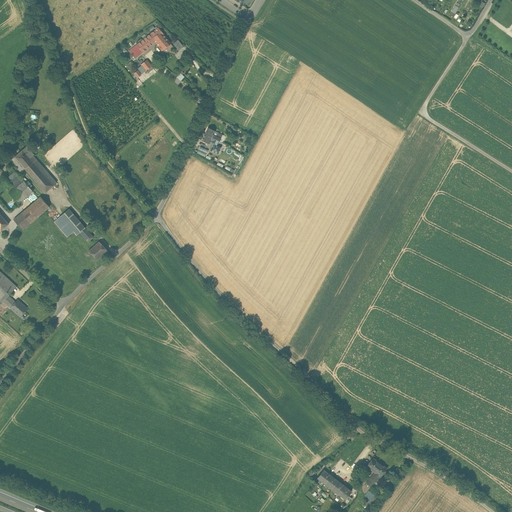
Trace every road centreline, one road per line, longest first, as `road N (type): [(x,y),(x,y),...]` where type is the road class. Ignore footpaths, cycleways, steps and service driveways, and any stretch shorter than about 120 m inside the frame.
road 1 (unclassified): [(156,216),(218,291),(357,429),(492,511)]
road 2 (unknown): [(28,4),(49,21),(93,141),(156,216)]
road 3 (unclassified): [(248,19),(156,216)]
road 4 (track): [(469,36),(428,112),(511,170)]
road 5 (unclassified): [(156,216),(60,307)]
